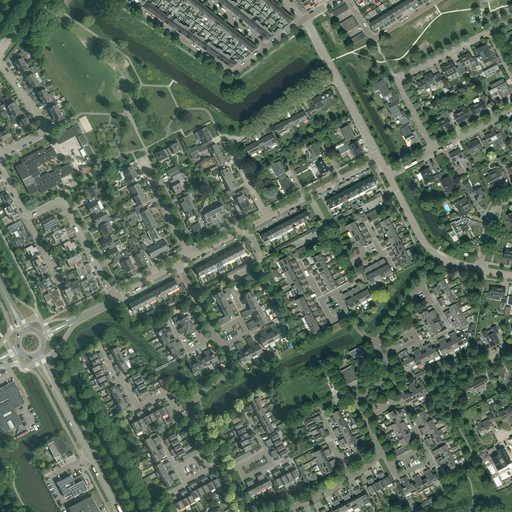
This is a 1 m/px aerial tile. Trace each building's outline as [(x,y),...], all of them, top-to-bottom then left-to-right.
[(156,0),(155,0),(154,3),(148,11),(152,14),(156,9),(154,7),(158,1),(156,0)] [(200,3),(196,0),(191,6),(194,8),(193,10),(194,11),(200,3)] [(230,1),(226,7),(229,10),(236,2),(234,0),(232,2),(230,1)] [(271,0),(270,0),(266,5),(268,6),(266,9),(268,10),(274,3),(271,0)] [(296,0),(295,1),(298,4),(301,0),(303,0),(305,2),(302,3),(306,10),(311,6),(306,0),(296,0)] [(407,0),(402,3),(406,10),(412,7),(407,0)] [(148,3),(144,8),(148,11),(154,3),(152,2),(150,4),(148,3)] [(200,3),(194,11),(196,13),(198,10),(200,11),(204,6),(200,3)] [(274,3),(268,10),(270,12),(272,9),(274,11),(278,6),(274,3)] [(406,10),(402,3),(397,7),(401,14),(406,10)] [(237,8),(233,13),(237,16),(243,8),(241,6),(239,9),(237,8)] [(276,13),(274,15),(275,17),(282,9),(278,6),(274,11),(276,13)] [(158,10),(156,9),(152,14),(156,17),(162,8),(160,7),(158,10)] [(401,14),(397,7),(391,10),(395,17),(401,14)] [(245,9),(243,8),(237,16),(241,19),(246,13),(243,11),(245,9)] [(212,12),(208,9),(202,17),(204,19),(205,17),(207,19),(212,12)] [(285,12),(282,9),(275,17),(277,18),(279,16),(281,17),(285,12)] [(391,10),(386,14),(390,21),(395,17),(391,10)] [(212,12),(207,19),(209,20),(208,22),(209,23),(215,15),(212,12)] [(285,12),(281,17),(283,19),(281,22),(283,23),(289,16),(285,12)] [(164,14),(160,20),(165,22),(170,14),(168,13),(166,15),(164,14)] [(251,15),(250,13),(248,15),(246,13),(242,20),(245,23),(251,15)] [(170,14),(165,22),(169,25),(173,19),(171,17),(172,15),(170,14)] [(390,21),(386,14),(380,17),(384,24),(390,21)] [(219,19),(215,15),(209,23),(211,25),(213,22),(215,24),(219,19)] [(289,16),(283,23),(281,25),(279,24),(277,26),(281,29),(283,26),(287,22),(289,24),(294,20),(289,16)] [(384,24),(380,17),(375,20),(379,27),(384,24)] [(175,20),(173,19),(169,25),(173,28),(178,20),(176,18),(175,20)] [(217,25),(215,28),(217,29),(223,22),(219,19),(215,24),(217,25)] [(255,22),(253,20),(249,26),(253,29),(259,21),(257,19),(255,22)] [(178,20),(173,28),(177,31),(181,24),(178,22),(180,21),(178,20)] [(375,20),(369,24),(373,31),(379,27),(375,20)] [(259,21),(253,29),(257,32),(262,25),(260,24),(261,22),(259,21)] [(227,25),(223,22),(217,29),(219,31),(220,29),(222,31),(227,25)] [(182,25),(178,32),(182,34),(188,26),(186,25),(185,27),(182,25)] [(232,29),(228,25),(223,32),(226,34),(221,40),(222,41),(232,29)] [(263,27),(262,25),(257,32),(260,35),(266,27),(265,25),(263,27)] [(188,26),(182,34),(186,37),(190,32),(190,31),(188,29),(189,27),(188,26)] [(268,28),(266,27),(260,35),(264,38),(269,31),(267,30),(268,28)] [(332,28),(329,31),(337,42),(338,41),(338,40),(340,39),(337,33),(336,34),(332,28)] [(236,32),(232,29),(222,41),(224,43),(227,40),(225,39),(226,37),(228,38),(230,36),(232,37),(236,32)] [(269,31),(264,38),(268,40),(280,31),(278,29),(276,32),(276,31),(274,33),(272,31),(271,33),(269,31)] [(190,32),(186,37),(190,40),(196,32),(194,30),(192,33),(190,32)] [(196,32),(190,40),(194,43),(199,36),(196,35),(197,33),(196,32)] [(236,32),(232,37),(234,39),(232,42),(234,43),(240,35),(236,32)] [(240,35),(234,43),(236,44),(238,42),(240,43),(244,38),(240,35)] [(200,37),(199,36),(194,43),(198,46),(204,37),(201,36),(200,37)] [(244,38),(240,43),(242,45),(240,48),(242,49),(248,42),(244,38)] [(206,43),(202,48),(206,51),(212,43),(210,41),(208,44),(206,43)] [(248,42),(242,49),(243,50),(246,48),(247,49),(247,50),(248,51),(252,45),(248,42)] [(212,43),(206,51),(210,54),(215,48),(212,46),(214,44),(212,43)] [(257,49),(252,45),(248,51),(251,54),(257,49)] [(476,49),(480,56),(478,57),(480,61),(484,59),(486,63),(494,59),(490,52),(488,53),(486,50),(487,50),(484,45),(476,49)] [(216,58),(221,49),(219,48),(218,50),(216,48),(212,55),(216,58)] [(221,49),(216,58),(220,60),(224,54),(222,52),(223,51),(221,49)] [(17,60),(14,62),(15,62),(14,63),(15,65),(16,65),(17,68),(25,64),(28,62),(22,52),(17,55),(18,57),(16,58),(17,60)] [(226,55),(224,54),(220,60),(224,63),(230,55),(227,53),(226,55)] [(469,53),(458,58),(463,67),(473,62),(476,67),(480,65),(475,57),(472,59),(469,53)] [(233,62),(232,61),(228,66),(231,68),(244,59),(241,57),(238,61),(235,59),(233,62)] [(455,68),(452,62),(440,68),(446,78),(457,72),(459,76),(462,74),(458,67),(455,68)] [(25,64),(17,68),(19,70),(18,71),(19,74),(20,73),(26,71),(27,73),(34,70),(32,68),(29,70),(25,64)] [(495,71),(499,70),(496,64),(483,71),(485,77),(495,71)] [(26,77),(26,78),(25,78),(28,84),(36,79),(33,73),(35,73),(34,70),(27,73),(28,76),(26,77)] [(435,80),(433,76),(431,72),(423,77),(424,79),(429,88),(437,84),(437,86),(442,83),(440,78),(435,80)] [(40,85),(36,79),(28,84),(31,89),(32,89),(37,86),(39,89),(45,86),(43,83),(40,85)] [(424,79),(416,83),(422,94),(426,92),(425,90),(429,88),(424,79)] [(490,95),(497,92),(501,98),(507,95),(507,94),(510,93),(508,89),(509,89),(506,82),(505,83),(503,79),(490,86),(492,89),(488,91),(490,95)] [(389,91),(385,83),(383,80),(372,86),(375,92),(379,90),(383,99),(387,97),(390,103),(397,99),(392,89),(389,91)] [(37,93),(36,94),(39,99),(48,95),(45,89),(46,88),(45,86),(39,89),(40,92),(37,93)] [(316,107),(310,110),(307,112),(311,120),(315,118),(312,112),(317,109),(326,104),(328,108),(335,104),(334,100),(335,100),(330,91),(312,100),(316,107)] [(51,100),(48,95),(39,99),(42,105),(43,104),(43,105),(49,102),(50,105),(56,101),(55,98),(51,100)] [(473,115),(486,109),(485,106),(488,104),(483,95),(480,97),(482,101),(469,107),(473,115)] [(15,102),(11,104),(10,101),(3,104),(5,107),(7,106),(10,112),(19,107),(16,102),(15,102)] [(48,109),(49,109),(48,109),(51,115),(59,110),(56,105),(58,104),(56,101),(50,105),(51,107),(48,109)] [(400,112),(396,104),(389,109),(394,120),(398,118),(401,124),(408,120),(403,110),(400,112)] [(19,107),(10,112),(13,117),(11,118),(13,121),(19,118),(18,115),(21,113),(19,107)] [(452,111),(448,114),(451,120),(454,118),(457,124),(470,117),(465,109),(454,115),(452,111)] [(59,110),(51,115),(54,120),(58,119),(59,121),(65,118),(64,115),(62,116),(59,110)] [(292,118),(289,120),(293,127),(295,126),(307,120),(303,111),(303,112),(291,118),(291,117),(291,118),(292,118)] [(445,118),(436,123),(441,132),(446,130),(446,129),(448,128),(451,127),(448,121),(451,120),(448,114),(446,111),(443,113),(445,118)] [(13,121),(11,122),(12,125),(18,122),(21,128),(22,127),(23,129),(27,127),(26,125),(29,123),(30,123),(28,120),(26,118),(21,120),(19,118),(13,121)] [(286,121),(286,120),(285,120),(286,121),(274,127),(274,126),(278,135),(290,129),(290,128),(293,127),(289,120),(286,121)] [(354,136),(348,125),(341,129),(343,133),(341,134),(345,140),(342,142),(343,145),(350,142),(348,139),(354,136)] [(411,133),(407,125),(400,129),(406,141),(409,139),(412,145),(419,141),(414,132),(411,133)] [(75,126),(55,136),(59,145),(80,134),(75,126)] [(6,130),(0,132),(5,141),(10,139),(10,138),(8,135),(11,133),(8,127),(5,128),(6,130)] [(211,140),(205,128),(198,132),(204,144),(197,147),(198,148),(199,150),(206,146),(205,143),(211,140)] [(496,134),(494,131),(484,136),(486,139),(483,141),(482,141),(488,151),(488,150),(489,149),(490,146),(489,144),(494,141),(495,143),(499,144),(504,141),(504,142),(505,142),(503,139),(499,133),(496,134)] [(87,156),(93,153),(83,134),(78,137),(87,156)] [(261,140),(259,141),(263,148),(265,147),(267,146),(268,148),(276,144),(271,134),(261,139),(261,140)] [(481,148),(477,140),(466,146),(470,154),(481,148)] [(257,142),(256,142),(246,147),(245,147),(249,156),(261,150),(260,150),(263,148),(259,141),(257,142)] [(178,142),(172,145),(173,146),(167,149),(170,155),(182,149),(178,142)] [(350,142),(343,145),(345,148),(348,146),(352,154),(354,153),(355,156),(362,152),(357,142),(351,145),(350,142)] [(306,147),(308,151),(306,153),(307,155),(310,154),(312,158),(310,159),(311,162),(318,158),(317,156),(319,154),(314,143),(306,147)] [(221,153),(216,144),(208,148),(213,157),(221,153)] [(347,151),(345,148),(343,145),(338,148),(341,154),(347,151)] [(37,167),(52,160),(58,156),(57,156),(54,150),(54,149),(54,150),(52,147),(52,148),(46,151),(44,148),(21,160),(22,163),(15,167),(16,167),(23,180),(22,180),(22,181),(23,180),(30,194),(30,195),(40,190),(41,193),(42,193),(62,183),(62,182),(60,179),(65,177),(74,172),(69,164),(70,164),(69,164),(60,168),(49,174),(48,173),(39,177),(38,175),(40,174),(37,167)] [(161,152),(161,151),(155,154),(159,161),(170,155),(167,149),(161,152)] [(461,153),(459,150),(459,149),(455,151),(455,152),(449,155),(449,154),(453,162),(463,157),(464,159),(467,158),(464,151),(461,153)] [(225,162),(221,153),(213,157),(218,166),(225,162)] [(318,158),(311,162),(312,165),(315,164),(320,175),(328,171),(322,160),(319,161),(318,158)] [(285,172),(279,161),(276,163),(275,163),(275,164),(270,166),(276,177),(277,177),(278,179),(285,175),(284,173),(285,172)] [(137,177),(132,166),(123,171),(128,179),(125,181),(128,185),(135,181),(134,178),(137,177)] [(219,168),(218,169),(212,172),(214,176),(219,173),(223,182),(233,177),(228,167),(221,171),(219,168)] [(500,167),(498,168),(488,173),(489,176),(485,178),(488,184),(489,183),(491,187),(501,182),(499,178),(502,176),(505,175),(500,167)] [(433,177),(430,171),(428,168),(429,168),(418,173),(420,172),(421,173),(420,174),(425,184),(426,184),(430,181),(432,186),(439,182),(438,180),(439,180),(436,175),(433,177)] [(442,172),(436,175),(439,180),(438,180),(439,182),(439,181),(440,181),(446,192),(455,187),(449,176),(445,178),(442,172)] [(173,180),(170,181),(173,188),(176,195),(184,191),(179,182),(184,180),(180,173),(172,177),(173,180)] [(285,175),(278,179),(280,182),(279,182),(284,193),(289,191),(290,190),(293,189),(288,178),(287,178),(285,175)] [(238,186),(233,177),(223,182),(228,191),(226,192),(228,195),(234,192),(232,189),(238,186)] [(372,177),(366,180),(370,188),(376,185),(376,186),(377,186),(372,177)] [(361,183),(365,191),(366,193),(372,190),(370,188),(366,180),(366,179),(362,180),(363,182),(361,183)] [(481,188),(477,190),(476,188),(472,190),(468,181),(462,184),(468,196),(472,194),(477,202),(482,199),(480,197),(485,195),(481,188)] [(365,191),(361,183),(355,186),(359,194),(365,191)] [(89,188),(83,191),(90,203),(96,200),(99,198),(98,195),(100,194),(95,185),(99,184),(89,188)] [(142,193),(138,184),(129,188),(134,197),(142,193)] [(355,186),(349,189),(353,197),(359,194),(355,186)] [(349,189),(343,192),(347,200),(353,197),(349,189)] [(186,196),(179,200),(184,209),(193,204),(189,195),(192,193),(191,190),(185,194),(186,196)] [(234,192),(228,195),(229,197),(233,195),(238,205),(247,200),(242,190),(235,194),(234,192)] [(0,194),(0,200),(1,202),(3,200),(4,203),(11,200),(8,194),(6,195),(4,192),(0,194)] [(343,192),(338,195),(342,203),(347,200),(343,192)] [(147,201),(142,193),(134,197),(139,206),(135,208),(136,211),(144,207),(142,204),(147,201)] [(338,195),(337,195),(337,194),(331,197),(332,198),(336,206),(337,207),(343,204),(342,203),(338,195)] [(336,206),(332,198),(326,201),(330,210),(331,210),(330,209),(336,206)] [(466,218),(468,213),(472,211),(468,203),(467,204),(464,198),(453,204),(456,208),(459,212),(457,216),(461,217),(466,218)] [(96,200),(90,203),(91,205),(88,207),(92,213),(94,211),(96,214),(102,211),(105,210),(104,208),(103,208),(99,201),(97,202),(96,200)] [(252,209),(247,200),(238,205),(243,214),(252,209)] [(226,206),(224,202),(212,209),(217,218),(226,213),(224,210),(227,209),(227,208),(226,206)] [(8,203),(3,206),(0,207),(0,211),(2,210),(4,213),(6,212),(7,215),(8,215),(7,215),(14,211),(11,205),(9,206),(8,203)] [(198,213),(193,204),(184,209),(190,221),(198,217),(198,218),(201,216),(199,213),(198,213)] [(144,207),(136,211),(141,220),(143,219),(145,222),(153,218),(148,209),(145,211),(144,207)] [(217,218),(212,209),(202,213),(202,212),(199,213),(201,216),(202,216),(206,224),(217,218)] [(15,214),(14,211),(7,215),(8,215),(10,220),(13,219),(14,222),(21,218),(18,212),(15,214)] [(102,211),(96,214),(97,216),(94,218),(97,224),(100,223),(102,225),(108,222),(111,220),(107,214),(104,216),(102,211)] [(304,222),(310,219),(306,211),(305,211),(306,212),(300,215),(304,222)] [(365,216),(364,213),(358,215),(362,223),(367,220),(365,216)] [(300,215),(294,218),(298,225),(304,222),(300,215)] [(50,218),(51,220),(42,224),(46,231),(51,228),(54,233),(60,230),(58,225),(59,224),(54,216),(50,218)] [(461,217),(459,220),(455,222),(455,221),(450,224),(456,235),(462,232),(462,233),(470,229),(468,225),(470,219),(466,218),(461,217)] [(157,227),(153,218),(145,222),(149,231),(147,232),(149,235),(156,232),(154,228),(157,227)] [(294,218),(289,221),(293,228),(294,231),(297,230),(295,227),(298,225),(294,218)] [(391,224),(388,218),(380,222),(383,228),(391,224)] [(24,227),(20,221),(8,227),(11,234),(14,233),(16,238),(19,236),(19,237),(26,233),(23,228),(24,227)] [(289,221),(283,224),(287,231),(293,228),(289,221)] [(108,222),(102,225),(103,229),(100,230),(104,238),(110,235),(108,232),(112,230),(108,222)] [(357,227),(354,222),(346,226),(349,231),(357,227)] [(287,231),(283,224),(277,227),(281,234),(287,231)] [(391,224),(383,228),(386,233),(394,229),(391,224)] [(281,234),(277,227),(271,229),(275,237),(281,234)] [(357,227),(349,231),(352,237),(360,233),(357,227)] [(54,233),(52,235),(55,241),(61,238),(64,244),(70,241),(67,235),(68,235),(65,228),(60,230),(54,233)] [(275,237),(271,229),(266,233),(270,240),(275,237)] [(394,229),(386,233),(389,239),(397,235),(394,229)] [(156,232),(149,235),(152,241),(159,237),(156,232)] [(19,236),(16,238),(14,239),(17,246),(23,243),(26,249),(32,245),(29,240),(30,239),(27,233),(26,233),(19,237),(19,236)] [(270,240),(266,233),(260,236),(264,243),(270,240)] [(363,238),(360,233),(352,237),(355,242),(363,238)] [(110,235),(104,238),(105,240),(102,242),(106,248),(108,247),(110,250),(116,246),(110,235)] [(397,235),(389,239),(392,244),(400,240),(397,235)] [(366,244),(363,238),(355,242),(358,248),(363,246),(366,244)] [(400,240),(392,244),(394,250),(402,246),(400,240)] [(64,244),(63,244),(66,250),(68,249),(70,251),(76,248),(73,242),(71,243),(70,241),(64,244)] [(165,241),(156,245),(160,254),(169,249),(165,241)] [(160,254),(156,245),(147,250),(144,243),(141,244),(145,252),(147,250),(151,258),(160,254)] [(240,256),(246,253),(241,244),(241,245),(236,248),(240,256)] [(32,245),(26,249),(28,255),(31,254),(32,256),(39,253),(36,247),(33,248),(32,245)] [(116,246),(110,250),(111,252),(108,253),(111,259),(114,258),(116,261),(124,256),(122,254),(120,255),(116,246)] [(402,246),(394,250),(397,255),(405,251),(402,246)] [(240,256),(236,248),(230,251),(234,259),(240,256)] [(140,253),(132,257),(135,263),(137,262),(139,265),(145,261),(144,259),(146,257),(142,249),(139,251),(140,253)] [(511,250),(505,249),(503,259),(511,260),(511,250)] [(230,251),(224,254),(228,262),(234,259),(230,251)] [(408,257),(405,251),(397,255),(400,261),(408,257)] [(320,254),(318,255),(317,252),(311,255),(312,258),(315,264),(323,259),(320,254)] [(79,253),(66,260),(70,267),(75,264),(78,269),(84,266),(82,260),(83,260),(79,253)] [(228,262),(224,254),(218,257),(222,265),(228,262)] [(125,259),(128,257),(129,259),(121,263),(124,269),(126,268),(128,271),(134,267),(133,265),(135,263),(132,257),(131,255),(128,257),(127,255),(124,257),(125,259)] [(287,257),(281,260),(279,256),(275,259),(277,262),(278,262),(281,267),(289,263),(287,261),(289,260),(287,257)] [(218,257),(213,260),(217,268),(222,265),(218,257)] [(408,257),(400,261),(403,266),(411,262),(408,257)] [(35,267),(42,264),(39,258),(32,262),(31,259),(24,263),(25,266),(30,263),(32,266),(34,265),(35,268),(35,267)] [(326,258),(323,259),(315,264),(318,269),(326,265),(324,262),(327,261),(326,258)] [(213,260),(207,263),(211,271),(217,268),(213,260)] [(211,271),(207,263),(201,266),(205,274),(211,271)] [(291,269),(289,263),(281,267),(283,273),(291,269)] [(43,267),(42,264),(35,267),(38,273),(41,272),(42,275),(48,271),(45,265),(43,267)] [(78,269),(76,271),(79,277),(85,274),(87,280),(94,276),(91,271),(92,270),(89,264),(84,266),(78,269)] [(387,264),(382,267),(386,275),(392,272),(387,264)] [(329,270),(326,265),(318,269),(321,275),(329,270)] [(205,274),(201,266),(196,269),(195,269),(199,277),(205,274)] [(386,275),(382,267),(376,270),(380,278),(386,275)] [(291,269),(283,273),(286,278),(294,274),(291,269)] [(329,270),(321,275),(323,280),(331,276),(329,270)] [(376,270),(371,273),(375,281),(380,278),(376,270)] [(375,281),(371,273),(365,276),(371,287),(376,284),(375,281)] [(294,274),(286,278),(289,284),(297,280),(294,274)] [(87,280),(80,283),(84,290),(90,287),(93,292),(99,289),(96,284),(97,283),(94,276),(87,280)] [(334,281),(331,276),(323,280),(326,286),(334,281)] [(53,284),(50,277),(37,284),(41,291),(46,288),(49,293),(55,290),(52,284),(53,284)] [(175,280),(169,283),(173,291),(179,288),(174,279),(175,280)] [(72,286),(69,287),(73,294),(79,291),(78,289),(80,287),(77,280),(71,283),(72,286)] [(297,280),(289,284),(292,289),(300,285),(297,280)] [(444,280),(436,284),(438,286),(431,289),(433,292),(447,285),(444,280)] [(337,287),(334,281),(326,286),(329,291),(337,287)] [(306,282),(300,285),(292,289),(289,291),(292,295),(293,296),(303,291),(302,288),(303,287),(303,286),(307,284),(306,282)] [(173,291),(169,283),(163,286),(167,294),(173,291)] [(447,285),(433,292),(434,295),(441,292),(442,294),(450,290),(447,285)] [(167,294),(163,286),(157,289),(161,297),(167,294)] [(73,294),(69,287),(64,290),(67,297),(65,298),(68,305),(71,304),(69,299),(72,298),(71,295),(73,294)] [(494,299),(495,296),(504,298),(505,288),(498,287),(497,288),(491,287),(490,296),(489,299),(494,299)] [(222,291),(214,295),(213,294),(210,296),(214,302),(217,301),(229,295),(231,293),(228,288),(224,290),(226,293),(223,294),(222,291)] [(49,293),(43,296),(47,303),(52,300),(57,308),(63,305),(58,296),(60,296),(56,289),(55,290),(49,293)] [(157,289),(152,292),(156,300),(161,297),(157,289)] [(368,289),(362,292),(366,300),(372,297),(368,289)] [(452,289),(450,290),(442,294),(443,297),(437,300),(438,303),(453,296),(455,295),(455,293),(453,290),(452,289)] [(245,298),(241,300),(242,302),(254,296),(251,291),(243,295),(245,298)] [(156,300),(152,292),(146,295),(150,303),(156,300)] [(362,292),(356,295),(361,303),(366,300),(362,292)] [(146,295),(140,298),(144,306),(150,303),(146,295)] [(229,295),(217,301),(220,306),(227,302),(225,299),(230,297),(229,295)] [(361,303),(356,295),(351,298),(355,306),(361,303)] [(256,302),(254,296),(242,302),(243,305),(247,302),(249,306),(256,302)] [(453,296),(438,303),(440,306),(446,303),(448,305),(455,301),(453,296)] [(306,302),(303,297),(295,301),(298,306),(306,302)] [(140,298),(134,301),(138,309),(144,306),(140,298)] [(355,306),(351,298),(345,301),(350,309),(355,306)] [(138,309),(134,301),(129,304),(128,303),(128,304),(132,312),(138,309)] [(229,305),(227,302),(220,306),(222,311),(234,305),(233,303),(229,305)] [(256,302),(249,306),(251,309),(247,311),(247,310),(241,313),(242,316),(259,307),(256,302)] [(309,308),(306,302),(298,306),(300,312),(309,308)] [(450,309),(444,313),(445,316),(459,308),(461,307),(461,306),(460,303),(458,302),(449,307),(450,309)] [(234,305),(222,311),(225,316),(228,315),(233,312),(231,309),(235,307),(234,305)] [(259,307),(242,316),(244,318),(250,315),(249,315),(253,313),(254,316),(262,312),(259,307)] [(309,308),(300,312),(303,317),(311,313),(309,308)] [(459,308),(445,316),(447,319),(453,316),(454,318),(462,314),(459,308)] [(427,311),(419,315),(422,320),(436,313),(434,310),(428,313),(427,311)] [(252,321),(247,324),(248,326),(265,317),(262,312),(254,316),(256,319),(253,321),(252,321)] [(311,313),(303,317),(306,323),(314,319),(311,313)] [(436,313),(422,320),(424,326),(432,321),(431,319),(437,316),(436,313)] [(462,314),(454,318),(455,320),(452,322),(453,325),(465,319),(462,314)] [(181,325),(189,321),(186,316),(181,319),(179,315),(173,318),(175,322),(174,323),(176,325),(180,323),(181,325)] [(268,323),(265,317),(248,326),(250,330),(257,326),(257,325),(257,324),(258,324),(260,327),(268,323)] [(317,324),(314,319),(306,323),(309,328),(317,324)] [(465,319),(453,325),(455,328),(459,326),(460,329),(468,325),(465,319)] [(189,321),(181,325),(183,328),(178,330),(179,332),(191,326),(189,321)] [(433,324),(432,321),(424,326),(427,331),(441,324),(440,321),(437,322),(433,324)] [(274,323),(272,324),(279,338),(285,335),(286,337),(287,339),(289,338),(288,336),(282,325),(280,327),(280,328),(277,329),(275,325),(274,323)] [(193,325),(191,326),(179,332),(181,335),(185,332),(186,335),(197,329),(195,324),(193,325)] [(279,338),(272,324),(269,326),(270,328),(271,328),(273,331),(270,333),(274,341),(279,338)] [(320,330),(317,324),(309,328),(314,337),(319,334),(318,331),(320,330)] [(443,326),(441,324),(427,331),(430,336),(438,332),(437,330),(440,328),(443,326)] [(164,328),(162,325),(156,329),(157,332),(159,337),(171,331),(170,328),(165,330),(164,328)] [(491,328),(491,329),(487,331),(486,330),(482,332),(484,338),(485,337),(490,347),(499,343),(495,334),(498,332),(495,326),(491,328)] [(172,333),(171,331),(159,337),(162,342),(169,338),(168,335),(172,333)] [(264,331),(262,332),(268,344),(274,341),(270,333),(266,335),(264,331)] [(262,332),(260,333),(262,337),(259,339),(263,346),(268,344),(262,332)] [(454,332),(451,333),(459,347),(464,345),(464,344),(467,343),(467,341),(463,334),(462,333),(459,335),(460,337),(457,338),(454,332)] [(451,333),(448,335),(451,341),(449,342),(453,350),(459,347),(451,333)] [(254,342),(251,336),(248,338),(257,355),(262,352),(258,344),(255,346),(253,342),(254,342)] [(447,344),(443,337),(440,339),(448,353),(453,350),(449,342),(447,344)] [(169,338),(162,342),(164,346),(167,345),(174,341),(176,340),(175,338),(170,340),(169,338)] [(248,338),(246,339),(248,345),(249,345),(251,348),(248,350),(252,357),(257,355),(248,338)] [(440,339),(437,340),(441,347),(438,348),(442,356),(448,353),(440,339)] [(175,343),(174,341),(167,345),(169,350),(181,343),(180,341),(175,343)] [(243,348),(240,342),(238,343),(247,360),(252,357),(248,350),(245,351),(243,348)] [(181,343),(169,350),(172,354),(179,351),(178,348),(182,346),(181,343)] [(247,360),(238,343),(235,345),(237,348),(238,350),(239,351),(236,353),(237,355),(241,363),(247,360)] [(432,349),(432,348),(429,343),(426,345),(433,359),(439,356),(435,348),(432,349)] [(366,352),(362,345),(349,352),(352,359),(366,352)] [(433,359),(426,345),(423,346),(426,352),(424,353),(428,361),(433,359)] [(120,352),(118,348),(117,347),(111,350),(112,353),(108,356),(109,358),(120,352)] [(422,355),(418,349),(415,350),(423,364),(428,361),(424,353),(422,355)] [(179,351),(172,354),(174,359),(186,353),(185,350),(180,353),(179,351)] [(209,350),(206,351),(212,363),(213,365),(218,362),(221,360),(219,355),(215,357),(213,353),(211,355),(209,350)] [(410,358),(407,353),(406,350),(402,352),(412,371),(413,371),(414,370),(412,367),(416,365),(413,359),(412,357),(410,358)] [(423,364),(415,350),(412,352),(416,358),(413,359),(416,365),(417,367),(423,364)] [(206,351),(204,352),(206,357),(204,358),(207,366),(212,363),(206,351)] [(95,352),(88,355),(91,360),(102,355),(100,352),(96,355),(95,352)] [(123,358),(120,352),(109,358),(111,361),(115,359),(116,361),(123,358)] [(402,352),(399,353),(404,361),(401,363),(405,371),(409,368),(411,371),(412,371),(402,352)] [(91,360),(94,366),(98,364),(100,363),(99,360),(101,359),(103,358),(102,355),(91,360)] [(201,359),(199,355),(197,356),(203,368),(207,366),(204,358),(201,359)] [(197,356),(194,357),(197,362),(194,363),(199,372),(203,369),(203,368),(197,356)] [(123,358),(116,361),(118,364),(114,366),(115,369),(126,363),(123,358)] [(192,364),(190,360),(187,361),(194,374),(199,372),(194,363),(192,364)] [(510,365),(509,363),(503,362),(501,363),(500,369),(502,371),(500,372),(499,375),(503,381),(509,377),(510,374),(508,371),(509,371),(510,365)] [(126,363),(115,369),(116,371),(121,369),(122,372),(129,369),(126,363)] [(94,366),(91,367),(94,372),(105,367),(104,364),(99,366),(98,364),(94,366)] [(337,373),(344,386),(359,378),(352,365),(337,373)] [(105,367),(94,372),(97,378),(103,374),(102,372),(106,369),(105,367)] [(132,377),(128,379),(129,382),(140,376),(138,371),(131,374),(132,377)] [(105,377),(103,374),(97,378),(100,383),(111,377),(109,375),(105,377)] [(140,376),(129,382),(131,385),(135,382),(137,385),(143,382),(140,376)] [(111,377),(100,383),(102,389),(109,385),(108,382),(112,380),(111,377)] [(479,389),(480,388),(484,389),(487,380),(481,378),(480,381),(477,380),(473,382),(470,381),(467,390),(473,392),(474,389),(477,390),(479,389)] [(421,382),(420,379),(417,381),(421,387),(418,388),(422,396),(428,393),(422,382),(421,382)] [(138,388),(134,390),(135,393),(146,387),(143,382),(137,385),(138,388)] [(13,383),(0,390),(0,426),(3,433),(6,438),(14,434),(11,429),(21,424),(12,407),(22,401),(13,383)] [(117,388),(116,385),(109,389),(112,394),(123,388),(121,386),(117,388)] [(410,388),(409,385),(406,386),(410,393),(407,394),(412,402),(413,404),(418,401),(417,399),(411,387),(410,388)] [(422,396),(418,388),(416,389),(414,386),(411,387),(417,399),(422,396)] [(149,393),(146,387),(135,393),(136,395),(141,393),(142,396),(149,393)] [(124,391),(123,388),(112,394),(115,400),(121,396),(120,393),(124,391)] [(403,391),(402,389),(400,391),(401,393),(400,393),(406,404),(406,405),(407,407),(409,406),(408,404),(412,402),(407,394),(405,395),(403,391)] [(121,396),(115,400),(117,405),(128,399),(127,397),(123,399),(121,396)] [(251,404),(245,408),(246,410),(259,403),(257,398),(250,402),(251,404)] [(128,399),(117,405),(120,410),(127,407),(125,404),(130,402),(128,399)] [(160,400),(157,402),(161,408),(158,410),(162,417),(167,414),(167,413),(166,411),(164,408),(160,400)] [(262,409),(259,403),(246,410),(248,413),(254,410),(255,412),(262,409)] [(155,411),(152,404),(149,406),(156,419),(162,417),(158,410),(155,411)] [(149,406),(147,407),(150,414),(148,415),(151,422),(156,419),(149,406)] [(511,411),(510,407),(498,413),(503,421),(507,419),(510,424),(511,422),(511,411)] [(403,408),(400,410),(396,412),(395,409),(387,413),(390,419),(402,413),(402,412),(404,411),(403,408)] [(262,409),(255,412),(257,415),(253,417),(254,420),(265,414),(262,409)] [(145,417),(141,410),(139,411),(146,425),(151,422),(148,415),(145,417)] [(333,417),(329,419),(331,421),(341,416),(339,410),(332,414),(333,417)] [(415,422),(426,416),(423,410),(416,414),(417,417),(413,419),(415,422)] [(146,425),(139,411),(136,413),(139,420),(137,421),(140,428),(146,425)] [(390,419),(393,424),(399,421),(401,420),(400,418),(403,416),(402,413),(390,419)] [(268,419),(265,414),(254,420),(256,422),(260,420),(261,423),(268,419)] [(477,425),(480,433),(484,431),(485,433),(493,429),(490,424),(495,421),(491,414),(487,416),(488,419),(477,425)] [(237,415),(230,419),(233,424),(244,418),(243,416),(239,418),(237,415)] [(140,428),(137,421),(134,422),(131,416),(128,417),(131,424),(137,434),(142,431),(140,428)] [(313,419),(311,416),(305,420),(307,425),(321,418),(320,416),(313,419)] [(341,416),(331,421),(332,424),(336,422),(337,425),(344,421),(341,416)] [(426,416),(415,422),(416,425),(420,423),(421,425),(424,424),(429,421),(426,416)] [(244,418),(233,424),(236,430),(243,426),(241,423),(246,421),(244,418)] [(322,421),(321,418),(307,425),(310,430),(317,427),(316,424),(322,421)] [(263,426),(258,428),(260,431),(271,425),(268,419),(261,423),(263,426)] [(425,426),(418,430),(420,433),(434,425),(431,420),(429,421),(424,424),(425,426)] [(339,427),(332,431),(334,433),(347,426),(344,421),(337,425),(339,427)] [(393,424),(391,425),(393,431),(405,425),(404,422),(400,423),(399,421),(393,424)] [(271,425),(260,431),(261,433),(265,431),(267,434),(274,430),(271,425)] [(407,428),(405,425),(393,431),(396,436),(404,432),(403,430),(407,428)] [(437,431),(434,425),(420,433),(422,436),(428,432),(429,435),(437,431)] [(243,426),(236,430),(239,435),(250,429),(248,426),(244,429),(243,426)] [(347,426),(334,433),(335,436),(342,433),(343,435),(350,432),(347,426)] [(317,427),(310,430),(313,436),(324,430),(323,427),(318,430),(317,427)] [(251,432),(250,429),(239,435),(242,440),(246,438),(248,437),(247,434),(251,432)] [(325,433),(324,430),(313,436),(316,441),(323,438),(321,435),(325,433)] [(437,431),(429,435),(430,437),(424,440),(426,443),(440,436),(437,431)] [(169,438),(164,441),(166,443),(177,438),(174,432),(167,436),(169,438)] [(271,439),(265,442),(266,445),(279,438),(276,432),(270,436),(271,439)] [(350,432),(343,435),(344,438),(338,441),(339,444),(353,437),(350,432)] [(404,432),(396,436),(399,441),(411,435),(409,432),(406,434),(404,432)] [(411,435),(399,441),(402,447),(405,446),(410,443),(409,440),(412,438),(411,435)] [(440,436),(426,443),(427,447),(434,443),(435,446),(443,442),(440,436)] [(60,440),(59,439),(57,438),(56,438),(55,437),(53,438),(52,438),(51,440),(50,441),(50,443),(47,444),(57,463),(62,461),(59,456),(60,455),(63,453),(64,453),(65,452),(66,450),(66,449),(66,447),(66,446),(65,445),(63,442),(62,441),(61,440),(60,440)] [(160,439),(158,437),(152,440),(150,437),(144,441),(147,446),(160,439)] [(353,437),(339,444),(341,447),(347,443),(349,446),(356,443),(353,437)] [(177,438),(166,443),(167,446),(171,444),(173,446),(179,443),(177,438)] [(246,438),(242,440),(239,441),(242,447),(253,441),(252,438),(248,440),(246,438)] [(282,443),(279,438),(266,445),(267,447),(274,444),(276,447),(282,443)] [(161,442),(160,439),(147,446),(149,451),(156,448),(155,445),(161,442)] [(253,441),(242,447),(245,452),(246,452),(249,450),(252,449),(250,446),(255,444),(253,441)] [(174,449),(170,451),(171,454),(182,448),(179,443),(173,446),(174,449)] [(282,443),(276,447),(277,449),(270,453),(272,455),(285,448),(282,443)] [(440,454),(448,450),(445,445),(431,452),(433,455),(439,452),(440,454)] [(157,451),(156,448),(149,451),(152,457),(163,451),(162,449),(157,451)] [(185,454),(182,448),(171,454),(173,457),(177,454),(179,457),(184,454),(185,454)] [(288,454),(285,448),(272,455),(273,458),(280,454),(281,457),(288,454)] [(491,458),(498,471),(507,466),(502,458),(507,456),(503,448),(497,451),(498,454),(491,458)] [(320,449),(314,453),(317,458),(330,451),(329,449),(322,452),(320,449)] [(441,457),(435,460),(437,463),(451,456),(448,450),(440,454),(441,457)] [(163,451),(152,457),(155,462),(161,459),(160,456),(164,454),(163,451)] [(330,451),(317,458),(319,464),(326,460),(325,458),(332,454),(330,451)] [(67,464),(76,460),(74,455),(65,460),(67,464)] [(454,461),(451,456),(437,463),(438,466),(445,463),(446,465),(454,461)] [(327,463),(326,460),(319,464),(322,469),(336,462),(334,459),(327,463)] [(447,467),(443,469),(445,472),(457,466),(454,461),(446,465),(447,467)] [(171,464),(170,462),(163,465),(161,462),(155,466),(158,471),(171,464)] [(336,462),(322,469),(325,474),(332,471),(330,468),(337,465),(336,462)] [(172,467),(171,464),(158,471),(161,477),(167,473),(166,471),(172,467)] [(289,464),(286,465),(293,479),(299,476),(295,469),(293,471),(289,464)] [(293,479),(286,465),(284,467),(287,473),(284,475),(288,481),(293,479)] [(282,476),(278,469),(276,471),(283,484),(288,481),(284,475),(282,476)] [(439,481),(435,474),(433,475),(429,469),(426,470),(433,484),(439,481)] [(433,484),(426,470),(423,472),(426,478),(424,479),(428,487),(433,484)] [(283,484),(276,471),(273,472),(276,479),(274,481),(277,487),(283,484)] [(379,473),(386,486),(392,483),(388,477),(386,478),(382,471),(379,473)] [(168,476),(167,473),(161,477),(163,482),(177,475),(175,472),(168,476)] [(217,478),(214,472),(211,473),(214,480),(212,481),(215,488),(216,490),(222,487),(217,478)] [(262,473),(259,475),(266,488),(272,485),(268,479),(265,480),(262,473)] [(386,486),(379,473),(377,474),(380,481),(378,482),(381,489),(386,486)] [(428,487),(424,479),(422,481),(419,474),(416,476),(423,490),(428,487)] [(87,490),(86,487),(88,486),(82,475),(73,479),(71,476),(57,483),(65,498),(73,494),(74,496),(87,490)] [(178,478),(177,475),(163,482),(166,488),(173,484),(171,481),(178,478)] [(266,488),(259,475),(256,476),(260,483),(257,484),(261,491),(266,488)] [(205,476),(203,477),(210,491),(215,488),(212,481),(209,483),(205,476)] [(423,490),(416,476),(412,478),(416,484),(413,485),(416,491),(417,493),(423,490)] [(203,477),(200,479),(204,485),(201,487),(205,493),(210,491),(203,477)] [(375,484),(371,477),(369,478),(376,492),(381,489),(378,482),(375,484)] [(376,492),(369,478),(366,480),(370,486),(367,488),(370,494),(376,492)] [(413,485),(412,483),(410,484),(407,478),(404,479),(411,494),(413,493),(416,491),(413,485)] [(251,479),(248,480),(255,494),(261,491),(257,484),(255,486),(251,479)] [(404,487),(401,488),(401,487),(398,489),(402,496),(405,495),(406,496),(411,494),(404,479),(400,481),(404,487)] [(255,494),(248,480),(246,482),(249,488),(246,490),(250,497),(255,494)] [(198,488),(195,481),(192,483),(199,496),(205,493),(201,487),(198,488)] [(199,496),(192,483),(190,484),(193,491),(190,493),(191,495),(192,495),(194,499),(199,496)] [(358,487),(356,488),(363,502),(368,499),(364,492),(362,494),(358,487)] [(356,488),(353,490),(356,497),(354,498),(357,505),(363,502),(356,488)] [(189,496),(185,489),(183,491),(190,504),(195,501),(194,499),(192,495),(191,495),(189,496)] [(183,491),(180,492),(184,499),(181,500),(184,507),(190,504),(183,491)] [(351,499),(348,493),(345,494),(352,507),(357,505),(354,498),(351,499)] [(352,507),(345,494),(342,495),(346,502),(343,504),(346,510),(352,507)] [(178,502),(175,495),(172,496),(179,510),(184,507),(181,500),(178,502)] [(99,511),(91,496),(69,507),(68,508),(70,511),(99,511)] [(337,498),(334,500),(340,511),(343,511),(346,510),(343,504),(340,505),(337,498)] [(340,511),(334,500),(332,501),(335,508),(332,509),(333,511),(340,511)]
